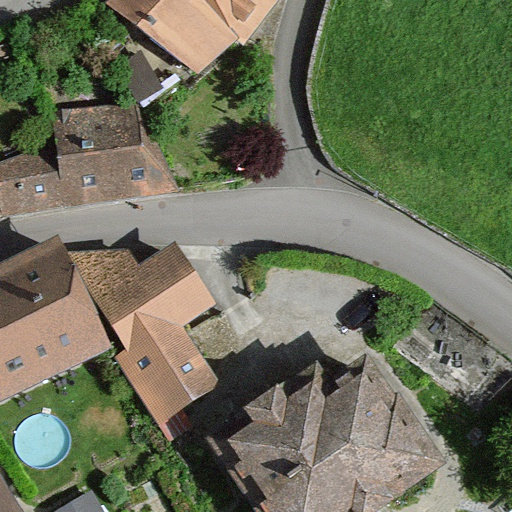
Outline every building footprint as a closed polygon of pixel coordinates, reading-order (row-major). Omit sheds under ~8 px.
[(98,0),(93,5),(185,84),(226,44),(236,52),(277,0),(98,0)] [(0,214),(1,227),(178,208),(167,107),(48,119),(53,165),(0,170),(0,214)] [(174,247),(134,271),(125,255),(73,257),(115,335),(162,408),(208,381),(174,323),(208,303),(174,247)] [(0,397),(115,335),(73,257),(51,251),(0,278),(0,397)] [(331,387),(317,366),(218,435),(271,511),(360,511),(435,461),(366,363),(331,387)] [(86,511),(79,500),(60,511),(86,511)]
